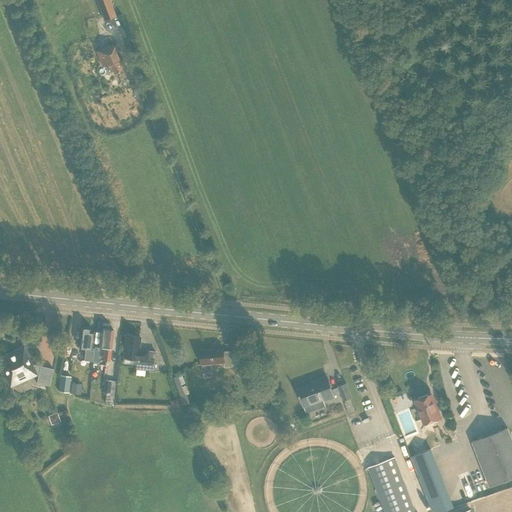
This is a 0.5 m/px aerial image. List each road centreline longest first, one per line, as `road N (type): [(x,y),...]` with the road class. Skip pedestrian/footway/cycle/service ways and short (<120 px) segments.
road 1 (primary): [(0,292),(511,339)]
road 2 (track): [(135,78),(223,315)]
